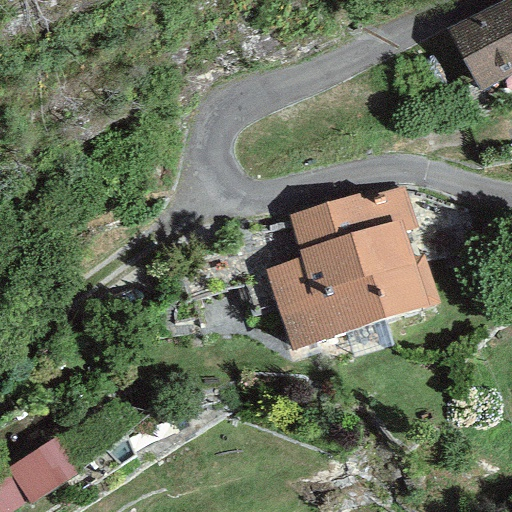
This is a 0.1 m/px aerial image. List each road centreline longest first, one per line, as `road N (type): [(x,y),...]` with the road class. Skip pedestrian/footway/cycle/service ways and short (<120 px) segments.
road 1 (unclassified): [(467,0),(247,97),(219,123),(212,160),(223,187),(258,198),(387,169),(511,197)]
road 2 (track): [(223,187),(0,356)]
